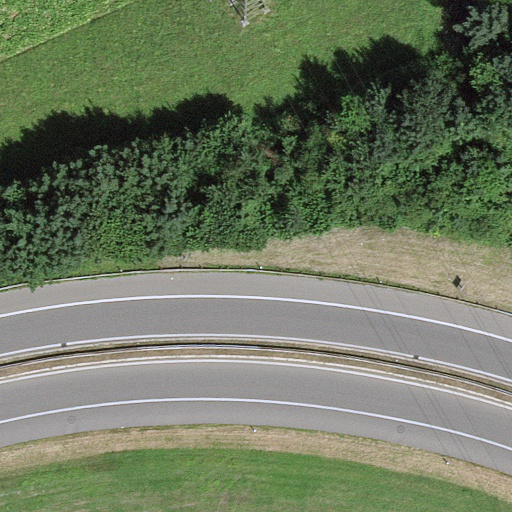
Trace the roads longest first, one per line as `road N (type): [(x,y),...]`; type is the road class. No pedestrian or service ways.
road 1 (motorway): [(0,403),(181,379),(302,384),(456,412),(511,431)]
road 2 (motorway): [(511,362),(314,321),(180,315),(0,336)]
